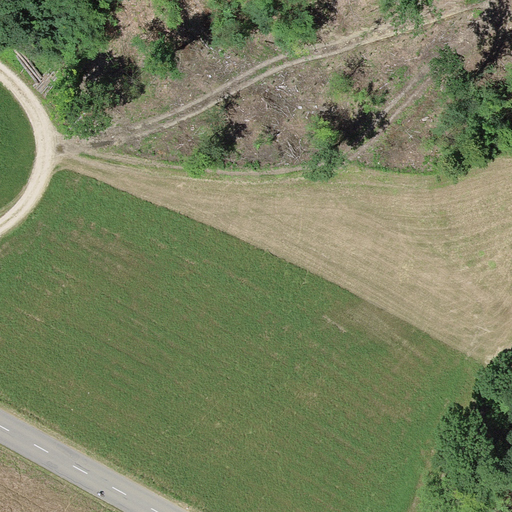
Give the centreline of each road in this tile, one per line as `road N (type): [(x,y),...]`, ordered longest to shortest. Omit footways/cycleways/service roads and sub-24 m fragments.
road 1 (track): [(0,228),(34,192),(45,159),(39,115),(0,70)]
road 2 (tertiary): [(0,426),(157,511)]
